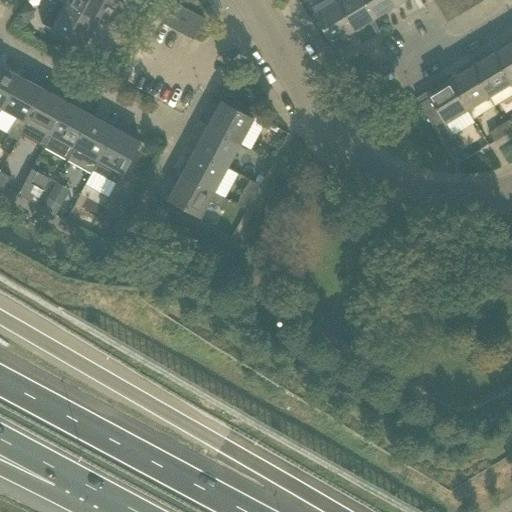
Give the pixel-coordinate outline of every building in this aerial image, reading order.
[(66,4),(98,22),(109,0),(57,0),(66,4)] [(162,23),(173,2),(170,0),(159,0),(151,17),(162,23)] [(337,0),(336,1),(355,31),(376,17),(365,0),(337,0)] [(365,0),(376,17),(398,4),(395,0),(365,0)] [(434,0),(448,22),(459,16),(449,0),(434,0)] [(469,10),(463,0),(449,0),(459,16),(469,10)] [(463,0),(469,10),(479,4),(476,0),(463,0)] [(336,1),(314,14),(332,44),(355,31),(336,1)] [(184,7),(173,2),(162,23),(172,28),(184,7)] [(31,19),(36,10),(25,4),(20,14),(19,14),(30,20),(31,19)] [(66,4),(53,29),(85,47),(98,22),(66,4)] [(183,34),(194,13),(184,7),(172,28),(183,34)] [(205,19),(194,13),(183,34),(194,40),(205,19)] [(511,42),(493,54),(511,86),(511,42)] [(471,67),(494,106),(511,95),(511,86),(493,54),(471,67)] [(0,114),(3,108),(20,76),(0,65),(0,114)] [(467,110),(468,109),(473,119),(494,106),(471,67),(449,80),(467,110)] [(21,134),(45,89),(20,76),(3,108),(17,116),(8,134),(17,140),(21,134)] [(427,93),(430,98),(419,104),(456,165),(467,158),(488,146),(484,138),(463,151),(445,123),(467,110),(449,80),(427,93)] [(44,146),(50,134),(51,134),(69,102),(45,89),(21,134),(44,146)] [(241,143),(258,112),(235,100),(231,107),(222,102),(209,126),(241,143)] [(51,134),(67,143),(62,153),(70,157),(92,115),(69,102),(51,134)] [(92,173),(93,170),(94,170),(116,128),(92,115),(70,157),(68,160),(92,173)] [(505,123),(489,133),(495,142),(510,133),(505,123)] [(196,150),(228,167),(241,143),(209,126),(196,150)] [(118,183),(123,174),(140,141),(116,128),(94,170),(118,183)] [(228,167),(196,150),(183,174),(215,192),(215,191),(228,167)] [(37,172),(32,169),(18,195),(36,204),(44,190),(31,183),(37,172)] [(0,172),(0,184),(6,187),(11,178),(0,172)] [(183,174),(169,199),(202,216),(210,200),(225,208),(229,199),(215,191),(215,192),(183,174)] [(260,186),(265,177),(258,174),(254,183),(260,186)] [(248,211),(261,186),(260,186),(254,183),(250,181),(237,205),(248,211)] [(62,206),(48,198),(42,208),(56,216),(62,206)] [(126,220),(127,221),(134,207),(119,200),(112,213),(115,214),(109,225),(120,230),(126,220)]
